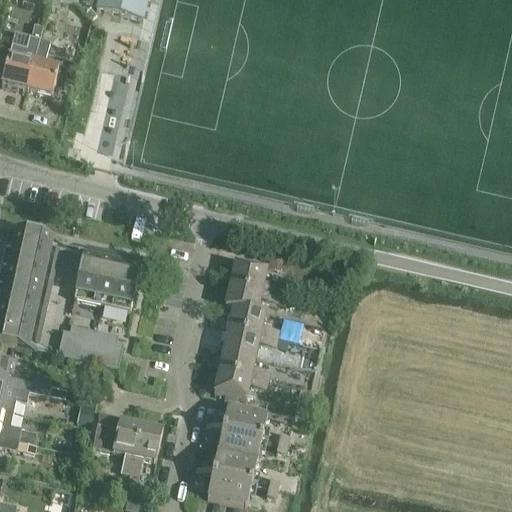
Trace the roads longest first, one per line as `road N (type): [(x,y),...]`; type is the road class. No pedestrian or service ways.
road 1 (unclassified): [(511,291),(210,221)]
road 2 (residential): [(174,511),(192,404),(177,387),(199,271)]
road 3 (unclassified): [(210,221),(0,163)]
road 4 (residential): [(199,271),(71,243)]
